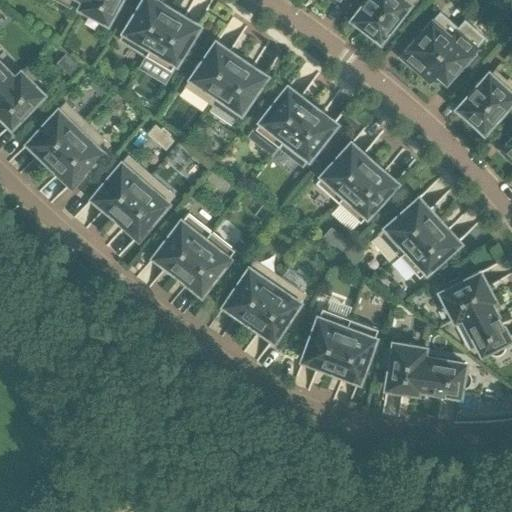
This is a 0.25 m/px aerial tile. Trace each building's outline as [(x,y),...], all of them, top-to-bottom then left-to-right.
[(108,21),(119,0),(83,0),(80,7),(108,21)] [(145,55),(173,8),(158,0),(143,0),(137,10),(120,40),(145,55)] [(365,0),(363,3),(364,4),(353,18),(366,28),(364,30),(376,39),(377,37),(380,39),(401,13),(404,15),(415,0),(365,0)] [(511,31),(511,29),(511,5),(500,20),(511,31)] [(173,8),(145,55),(171,70),(188,41),(199,24),(173,8)] [(421,73),(428,65),(427,64),(426,64),(426,63),(458,27),(440,12),(433,20),(432,19),(401,55),(420,72),(421,73)] [(429,80),(436,72),(447,81),(463,62),(466,65),(480,50),(477,47),(478,45),(477,44),(484,37),(465,20),(458,27),(426,63),(426,64),(427,64),(428,65),(421,73),(429,80)] [(211,102),(241,58),(216,41),(186,85),(211,102)] [(66,52),(57,62),(71,76),(81,67),(66,52)] [(241,58),(211,102),(236,119),(266,75),(241,58)] [(0,91),(14,77),(0,62),(0,91)] [(507,80),(495,70),(491,74),(489,72),(477,86),(476,85),(469,93),(470,94),(458,107),(471,118),(469,120),(480,130),(482,128),(484,130),(507,105),(510,107),(511,104),(511,80),(509,78),(507,80)] [(0,91),(0,112),(11,124),(43,94),(20,71),(14,77),(0,91)] [(288,85),(255,128),(279,146),(312,104),(288,85)] [(50,162),(87,123),(65,102),(28,141),(50,162)] [(312,104),(279,146),(303,165),(335,122),(322,112),(312,104)] [(87,123),(50,162),(72,182),(109,143),(87,123)] [(511,136),(501,148),(511,159),(511,136)] [(338,201),(374,161),(351,141),(316,182),(338,201)] [(116,215),(151,175),(128,155),(93,196),(116,215)] [(374,161),(338,201),(361,221),(396,181),(374,161)] [(151,175),(116,215),(138,235),(174,194),(151,175)] [(399,255),(439,218),(419,196),(379,233),(399,255)] [(178,273),(211,231),(187,212),(154,254),(178,273)] [(439,218),(399,255),(420,277),(459,240),(439,218)] [(211,231),(178,273),(201,291),(235,249),(211,231)] [(249,321),(280,276),(255,259),(225,304),(249,321)] [(490,300),(490,301),(494,299),(480,271),(441,291),(456,319),(463,315),(463,314),(490,300)] [(280,276),(249,321),(274,338),(305,293),(280,276)] [(498,314),(490,301),(490,300),(463,314),(463,315),(483,352),(488,349),(491,353),(496,355),(501,354),(504,350),(506,345),(505,341),(510,338),(503,324),(502,323),(498,314)] [(331,368),(350,318),(322,307),(303,358),(331,368)] [(350,318),(331,368),(359,379),(378,328),(350,318)] [(394,343),(387,386),(417,391),(418,387),(424,356),(425,348),(394,343)] [(424,356),(418,387),(444,391),(460,394),(461,388),(463,388),(465,387),(468,386),(469,384),(471,382),(471,381),(472,378),(471,376),(470,373),(469,371),(467,370),(464,369),(465,363),(424,356)]
